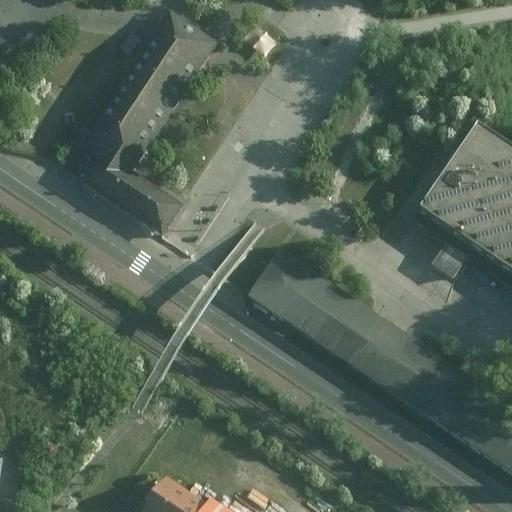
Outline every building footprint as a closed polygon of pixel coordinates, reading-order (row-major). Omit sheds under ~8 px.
[(102,160),(85,185),(155,231),(160,234),(164,237),(184,207),(179,204),(133,174),(141,162),(167,122),(211,55),(215,49),(168,18),(83,147),(102,160)] [(511,154),(480,132),(423,215),(511,277),(511,154)] [(511,476),(511,408),(281,257),(250,304),(511,476)] [(106,277),(89,265),(85,272),(101,283),(106,277)] [(206,511),(209,507),(170,481),(149,511),(206,511)] [(209,507),(206,511),(226,511),(212,503),(209,507)]
